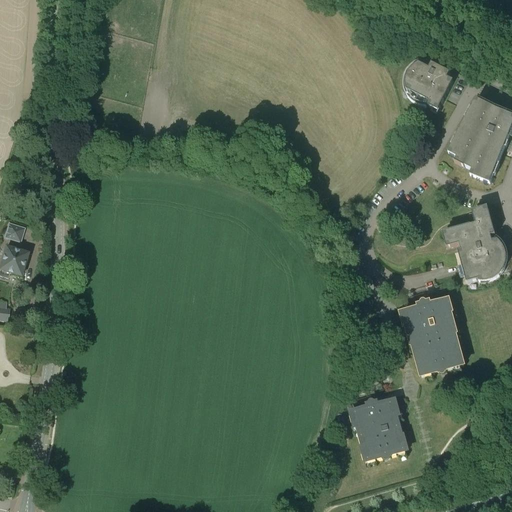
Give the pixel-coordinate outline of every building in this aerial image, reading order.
[(448,80),(450,75),(432,66),(429,71),(417,64),(415,65),(414,66),(413,67),(411,68),(410,70),(408,72),(408,73),(407,74),(406,76),(405,78),(404,79),(404,81),(404,83),(404,85),(404,87),(404,89),(404,90),(404,92),(405,92),(405,93),(406,95),(407,97),(407,98),(409,100),(410,102),(411,103),(412,104),(414,105),(416,107),(417,107),(419,108),(421,108),(423,109),(425,109),(427,109),(427,108),(438,113),(454,83),(448,80)] [(511,117),(497,111),(476,101),(448,155),(457,160),(455,164),(454,163),(454,164),(465,169),(472,172),(470,177),(490,185),(511,132),(511,117)] [(414,135),(403,149),(411,155),(422,141),(414,135)] [(495,237),(488,209),(477,212),(477,213),(479,219),(475,220),(474,220),(476,226),(471,228),(471,227),(447,234),(449,241),(445,242),(447,251),(460,247),(461,252),(458,253),(467,286),(480,282),(511,273),(511,244),(502,247),(497,242),(492,243),(491,238),(495,237)] [(20,244),(24,230),(9,226),(5,239),(20,244)] [(21,278),(28,255),(6,249),(0,268),(0,277),(7,280),(9,275),(21,278)] [(0,323),(7,324),(9,311),(5,310),(6,303),(0,302),(0,323)] [(419,310),(401,315),(404,327),(407,326),(410,336),(409,336),(412,348),(414,347),(417,357),(416,357),(422,379),(464,367),(458,345),(457,346),(454,336),(457,335),(453,324),(452,324),(450,315),(452,314),(449,302),(431,307),(431,306),(419,309),(419,310)] [(363,449),(362,449),(366,463),(384,458),(382,449),(387,448),(389,457),(408,452),(404,438),(402,438),(397,418),(399,417),(395,402),(378,407),(377,406),(368,408),(369,409),(351,414),(355,429),(358,428),(363,449)]
